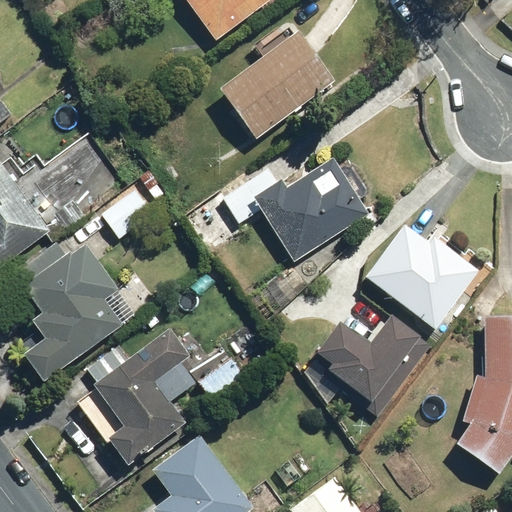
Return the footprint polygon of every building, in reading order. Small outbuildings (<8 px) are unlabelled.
[(181,0),(216,43),(270,1),(269,0),(181,0)] [(249,48),(259,59),(215,96),(255,144),(328,83),(291,38),(288,41),(276,26),(249,48)] [(40,224),(55,212),(9,155),(0,162),(0,273),(48,234),(40,224)] [(288,267),(368,216),(331,160),(283,190),(279,185),(274,188),(264,171),(218,200),(237,230),(257,217),(288,267)] [(155,216),(134,191),(100,219),(121,244),(155,216)] [(401,231),(366,280),(435,329),(475,273),(432,242),(427,249),(401,231)] [(19,361),(40,389),(136,314),(83,247),(67,259),(54,242),(9,277),(41,318),(29,327),(42,343),(19,361)] [(375,421),(427,349),(389,319),(367,349),(337,327),(313,359),(329,370),(321,381),(375,421)] [(511,320),(483,321),(481,379),(473,379),(461,424),(466,426),(453,447),(497,478),(511,458),(511,320)] [(124,466),(183,425),(167,403),(193,385),(178,364),(187,358),(169,332),(128,360),(119,347),(86,371),(95,385),(76,398),(124,466)] [(246,379),(232,359),(198,385),(213,405),(246,379)] [(251,511),(255,510),(198,437),(148,475),(167,499),(149,511),(251,511)] [(356,511),(333,479),(286,511),(356,511)]
